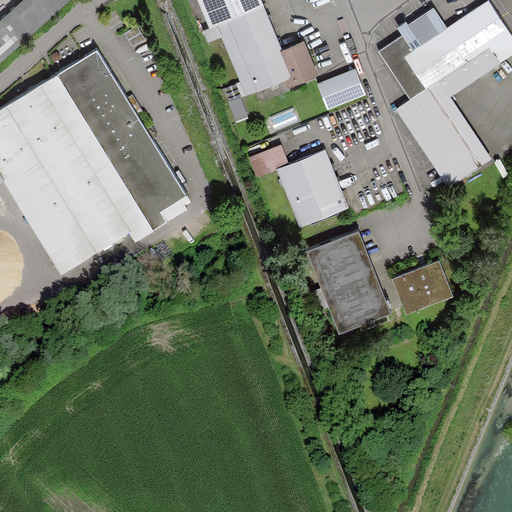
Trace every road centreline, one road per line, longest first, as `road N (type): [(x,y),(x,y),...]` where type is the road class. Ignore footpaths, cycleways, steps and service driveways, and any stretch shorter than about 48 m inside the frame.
road 1 (residential): [(346,15),(417,190),(419,208),(404,243)]
road 2 (residential): [(0,77),(94,0)]
